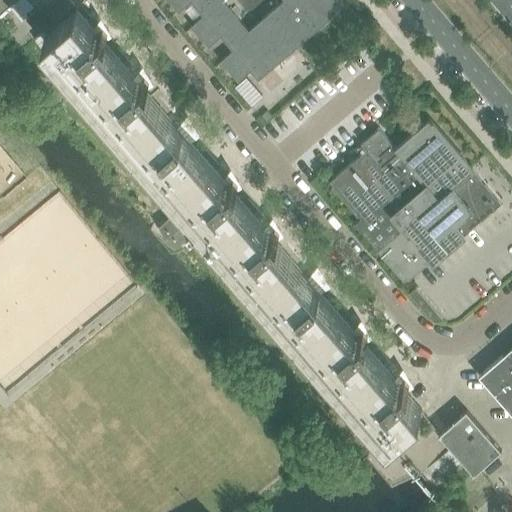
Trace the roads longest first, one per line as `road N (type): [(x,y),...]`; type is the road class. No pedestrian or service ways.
road 1 (residential): [(511,302),(463,341),(443,349),(425,342),(138,0)]
road 2 (secondary): [(407,0),(511,121)]
